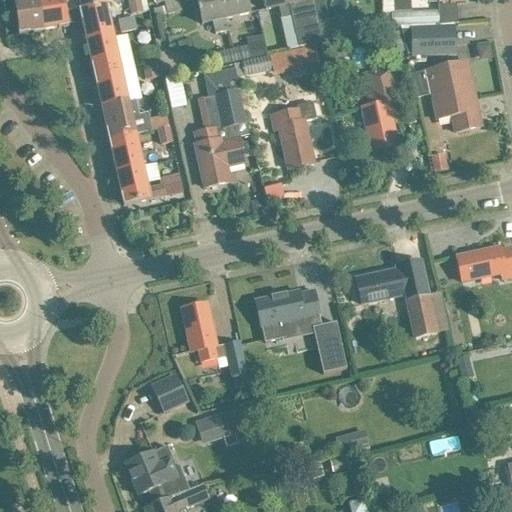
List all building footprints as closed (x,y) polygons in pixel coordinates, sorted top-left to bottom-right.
[(28,0),(13,2),(19,36),(29,34),(29,33),(43,31),(38,0),(28,0)] [(69,27),(68,25),(64,0),(38,0),(43,31),(58,28),(58,29),(69,27)] [(64,0),(68,25),(81,22),(82,22),(87,44),(114,38),(107,5),(80,11),(77,0),(64,0)] [(142,13),(139,0),(129,0),(132,15),(142,13)] [(199,14),(202,25),(213,23),(215,35),(231,31),(228,19),(226,19),(222,0),(196,0),(198,10),(197,10),(198,14),(199,14)] [(222,0),(226,19),(228,19),(250,14),(247,3),(248,3),(247,0),(222,0)] [(262,0),(265,10),(278,7),(281,20),(292,18),(288,0),(262,0)] [(288,0),(292,18),(296,36),(299,50),(315,46),(312,32),(320,31),(312,0),(288,0)] [(438,12),(390,14),(390,16),(381,17),(382,32),(401,28),(439,27),(438,12)] [(374,34),(378,52),(385,51),(386,53),(405,48),(401,28),(382,32),(374,34)] [(402,33),(407,53),(412,53),(412,57),(455,55),(454,29),(411,30),(411,33),(402,33)] [(268,57),(263,37),(246,41),(248,47),(232,51),(235,64),(268,57)] [(114,38),(87,44),(92,66),(91,66),(94,77),(121,70),(114,38)] [(276,76),(322,66),(318,46),(271,57),(276,76)] [(144,65),(154,63),(150,48),(140,50),(144,65)] [(235,64),(232,51),(217,54),(220,67),(235,64)] [(240,82),(274,74),(270,57),(236,65),(237,69),(240,82)] [(154,63),(144,65),(147,81),(157,78),(154,63)] [(427,72),(412,76),(417,98),(431,95),(432,100),(437,122),(452,118),(456,134),(481,128),(480,122),(472,85),(467,63),(429,72),(427,72)] [(394,68),(361,75),(368,108),(362,109),(368,133),(372,152),(397,147),(393,127),(388,106),(401,103),(394,68)] [(224,72),(204,76),(210,100),(199,103),(206,132),(194,134),(197,146),(195,146),(205,189),(230,183),(226,168),(245,164),(240,144),(239,138),(249,136),(235,69),(224,72)] [(121,70),(94,77),(96,87),(97,87),(102,108),(129,102),(121,70)] [(163,85),(168,110),(183,107),(178,82),(163,85)] [(129,102),(102,108),(107,131),(106,131),(108,140),(136,134),(158,129),(168,127),(166,117),(149,121),(148,114),(139,116),(136,101),(129,103),(129,102)] [(298,112),(270,118),(273,134),(279,133),(284,151),(288,171),(314,165),(309,146),(304,124),(317,120),(313,104),(297,108),(298,112)] [(168,127),(158,129),(162,145),(172,143),(168,127)] [(136,134),(108,140),(111,152),(112,152),(117,174),(143,167),(136,134)] [(151,200),(166,197),(164,187),(149,191),(143,167),(117,174),(122,196),(121,196),(123,207),(151,201),(151,200)] [(358,174),(353,181),(361,187),(366,181),(358,174)] [(256,202),(252,209),(253,216),(266,213),(263,200),(256,202)] [(500,252),(500,249),(456,258),(462,283),(499,275),(500,279),(511,276),(511,253),(511,249),(500,252)] [(400,274),(399,271),(356,281),(361,305),(405,295),(403,287),(413,285),(411,272),(400,274)] [(271,299),(255,302),(261,328),(264,344),(282,340),(279,324),(319,315),(314,292),(299,295),(299,293),(286,296),(286,294),(271,297),(271,299)] [(430,294),(405,299),(413,340),(438,335),(430,294)] [(202,363),(218,359),(207,305),(182,310),(191,354),(199,352),(202,363)] [(336,324),(312,329),(323,376),(346,370),(338,333),(336,324)] [(230,376),(247,372),(239,339),(222,343),(230,376)] [(468,357),(456,360),(458,371),(471,368),(468,357)] [(189,404),(175,375),(150,387),(165,416),(189,404)] [(237,409),(196,423),(203,444),(244,430),(237,409)] [(181,477),(178,469),(173,467),(165,449),(153,454),(144,458),(125,465),(139,497),(150,492),(155,505),(188,493),(181,477)] [(347,459),(332,462),(334,472),(349,469),(347,459)] [(358,475),(336,482),(344,506),(366,499),(358,475)] [(204,487),(188,493),(155,505),(144,510),(145,511),(187,511),(209,500),(204,487)]
